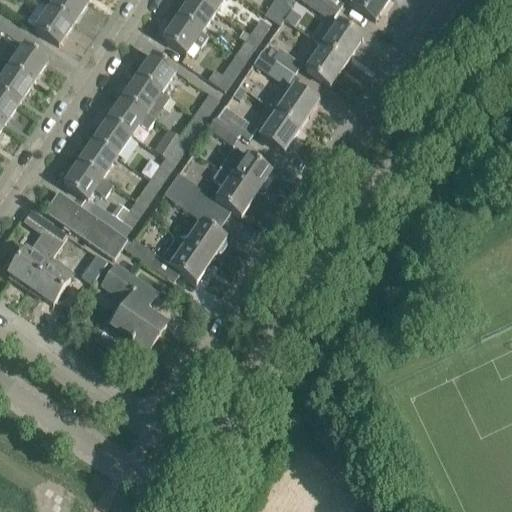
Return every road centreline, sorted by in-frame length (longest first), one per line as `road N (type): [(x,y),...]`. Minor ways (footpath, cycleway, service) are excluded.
road 1 (residential): [(195,371),(450,0)]
road 2 (residential): [(240,396),(425,138),(511,69)]
road 3 (residential): [(240,396),(189,470),(156,483),(124,471),(0,382)]
road 4 (residential): [(147,0),(0,214)]
road 5 (residential): [(195,371),(161,414),(136,420),(0,328)]
